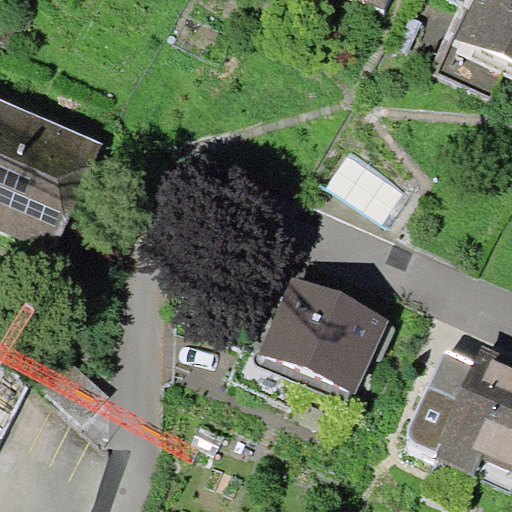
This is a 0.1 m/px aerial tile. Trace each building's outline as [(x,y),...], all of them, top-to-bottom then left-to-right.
[(366,0),(385,8),(389,0),(366,0)] [(511,0),(473,0),(456,39),(511,65),(511,0)] [(102,143),(0,97),(0,231),(53,254),(102,143)] [(388,319),(293,278),(260,353),(355,395),(388,319)] [(511,356),(483,343),(474,361),(438,439),(442,441),(438,451),(435,455),(474,474),(482,457),(511,470),(511,356)] [(438,439),(474,361),(446,347),(408,426),(407,430),(408,435),(413,439),(438,451),(442,441),(438,439)]
